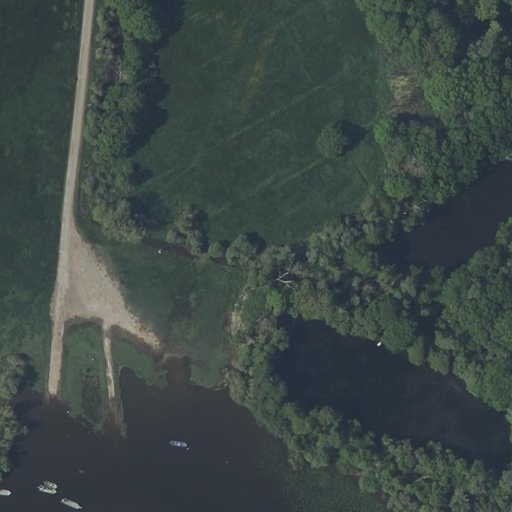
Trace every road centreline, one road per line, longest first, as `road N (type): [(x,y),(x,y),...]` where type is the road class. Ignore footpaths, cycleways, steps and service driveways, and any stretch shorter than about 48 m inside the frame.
road 1 (track): [(57,487),(56,350),(90,0)]
road 2 (track): [(64,270),(106,334),(113,471)]
